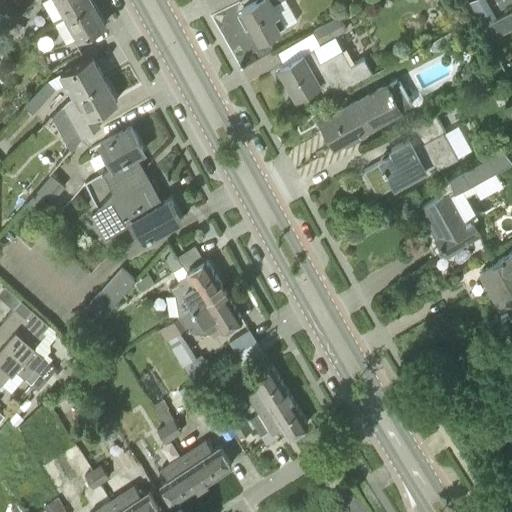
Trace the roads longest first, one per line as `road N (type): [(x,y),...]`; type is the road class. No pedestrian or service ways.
road 1 (tertiary): [(131,0),(371,424)]
road 2 (tertiary): [(389,414),(160,0)]
road 3 (residential): [(242,510),(371,424)]
